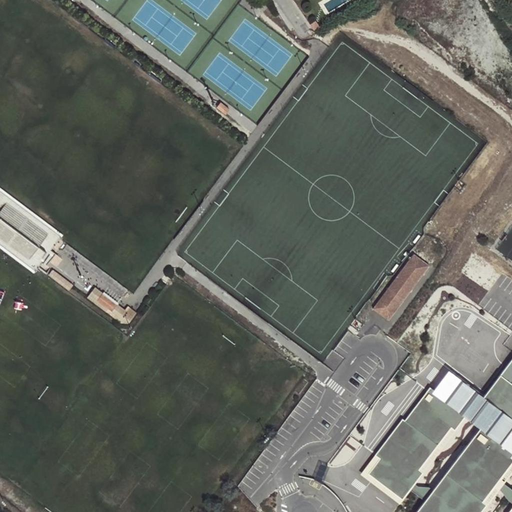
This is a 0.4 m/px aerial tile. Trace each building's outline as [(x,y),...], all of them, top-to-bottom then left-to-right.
[(217,119),(221,114),(215,109),(211,114),(217,119)] [(0,188),(0,193),(56,236),(48,247),(52,251),(61,239),(63,235),(0,188)] [(0,240),(37,269),(42,262),(44,264),(45,264),(54,253),(52,251),(48,247),(56,236),(0,193),(0,240)] [(0,247),(34,273),(37,269),(0,240),(0,247)] [(391,317),(429,265),(413,254),(375,305),(391,317)] [(97,305),(104,296),(96,290),(89,299),(97,305)] [(104,296),(97,305),(111,316),(118,307),(104,296)] [(391,317),(375,305),(373,308),(389,320),(391,317)] [(126,313),(118,307),(111,316),(123,325),(130,325),(138,315),(129,309),(126,313)] [(511,361),(485,397),(511,417),(511,361)] [(450,370),(434,392),(465,416),(471,421),(474,423),(482,430),(480,431),(511,455),(511,417),(485,397),(450,370)] [(434,392),(430,389),(429,391),(405,423),(403,420),(377,455),(381,459),(369,476),(403,500),(410,490),(414,484),(421,474),(417,471),(450,427),(455,430),(465,416),(434,392)] [(421,474),(455,430),(450,427),(417,471),(421,474)] [(511,455),(480,431),(434,492),(426,502),(417,511),(482,511),(487,506),(483,503),(511,465),(511,455)] [(381,459),(377,455),(362,475),(400,504),(403,500),(369,476),(381,459)] [(505,483),(511,474),(511,465),(483,503),(487,506),(505,483)] [(511,489),(510,488),(505,483),(500,491),(504,495),(505,499),(511,503),(511,489)] [(414,484),(410,490),(426,502),(434,492),(430,488),(429,488),(425,488),(418,487),(414,484)]
